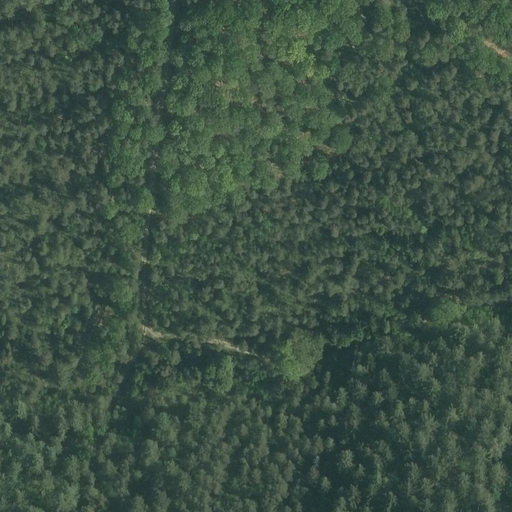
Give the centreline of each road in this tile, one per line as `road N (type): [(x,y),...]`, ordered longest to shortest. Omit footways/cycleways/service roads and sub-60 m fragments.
road 1 (track): [(174,0),(144,264),(145,336),(290,355),(511,301)]
road 2 (track): [(82,511),(111,411),(145,336)]
